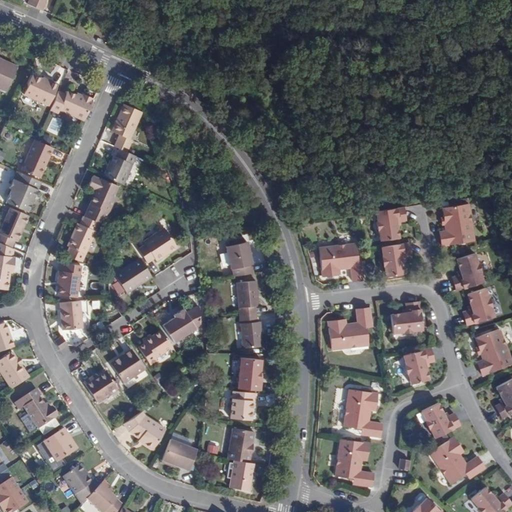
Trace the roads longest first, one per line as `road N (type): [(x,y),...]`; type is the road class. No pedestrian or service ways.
road 1 (residential): [(301,304),(283,233),(244,161),(195,103),(122,67)]
road 2 (residential): [(33,311),(41,245),(122,67)]
road 3 (residential): [(255,511),(170,491),(130,469),(54,366)]
road 4 (residential): [(291,489),(305,371),(301,304)]
road 5 (residential): [(457,383),(407,402),(389,430),(376,511)]
road 6 (residential): [(54,366),(183,284)]
road 7 (residential): [(122,67),(0,12)]
road 8 (residential): [(301,304),(413,286),(430,294)]
